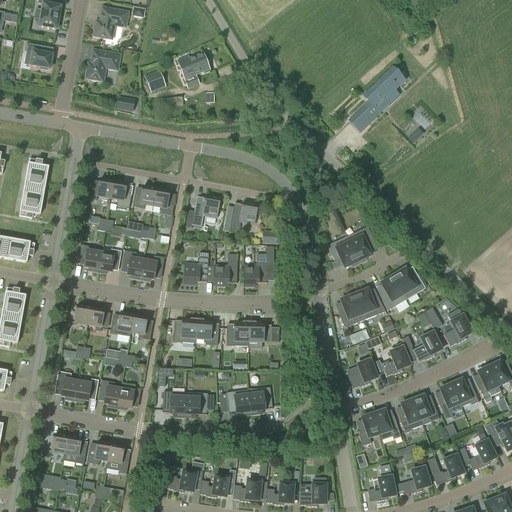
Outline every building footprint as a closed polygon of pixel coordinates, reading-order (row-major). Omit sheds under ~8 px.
[(39,28),(56,31),(58,22),(58,23),(59,16),(60,8),(54,7),(55,0),(38,0),(38,5),(43,5),(39,28)] [(145,11),(133,8),(131,17),(143,20),(145,11)] [(97,26),(96,26),(96,27),(95,27),(95,28),(93,38),(112,41),(114,27),(126,29),(128,14),(102,9),(99,26),(98,26),(97,26)] [(18,23),(19,16),(7,14),(5,21),(18,23)] [(32,53),(30,67),(40,69),(39,70),(47,72),(47,70),(50,70),(52,56),(40,54),(41,47),(28,45),(26,52),(32,53)] [(88,69),(88,70),(87,70),(86,80),(91,80),(92,82),(96,83),(98,82),(103,83),(106,69),(117,72),(120,56),(93,51),(90,68),(89,68),(88,69)] [(189,60),(188,57),(177,62),(185,83),(196,78),(195,75),(209,70),(203,55),(189,60)] [(360,133),(400,95),(396,90),(407,80),(393,65),(362,95),(368,101),(348,120),(360,133)] [(144,77),(151,94),(165,88),(159,72),(144,77)] [(214,104),(214,94),(205,94),(206,104),(214,104)] [(118,98),(116,110),(133,113),(135,101),(118,98)] [(162,101),(164,110),(183,107),(182,98),(162,101)] [(422,137),(414,144),(418,148),(425,141),(422,137)] [(29,160),(24,189),(44,192),(48,168),(41,167),(42,162),(29,160)] [(97,197),(110,200),(113,180),(104,179),(104,182),(100,181),(99,186),(92,184),(89,200),(96,202),(97,197)] [(113,180),(110,200),(118,201),(117,207),(129,209),(131,197),(125,195),(126,186),(122,185),(123,182),(113,180)] [(146,206),(153,207),(156,188),(147,186),(147,189),(142,188),(141,198),(134,197),(132,208),(143,210),(144,209),(146,206)] [(156,188),(153,207),(160,209),(161,215),(172,217),(174,206),(167,205),(169,193),(165,192),(165,189),(156,188)] [(44,192),(24,189),(19,218),(32,220),(32,215),(40,217),(44,192)] [(197,198),(191,227),(201,228),(203,216),(216,218),(220,199),(210,197),(209,200),(197,198)] [(247,207),(245,207),(234,205),(229,233),(238,235),(241,223),(254,225),(257,206),(247,204),(247,207)] [(367,228),(346,238),(359,265),(366,262),(364,260),(371,257),(365,244),(373,240),(367,228)] [(263,232),(262,245),(279,246),(280,233),(263,232)] [(223,241),(232,243),(233,236),(224,234),(223,241)] [(359,265),(346,238),(327,247),(334,263),(339,261),(341,262),(345,269),(351,266),(352,268),(359,265)] [(6,240),(2,260),(26,264),(27,257),(32,258),(35,245),(6,240)] [(88,272),(97,274),(100,254),(93,253),(92,249),(81,247),(78,263),(85,264),(84,269),(88,269),(88,272)] [(257,268),(243,268),(243,288),(254,288),(254,285),(266,285),(266,268),(274,268),(273,248),(266,248),(266,256),(257,256),(257,268)] [(100,254),(97,274),(106,276),(106,273),(111,273),(112,269),(118,270),(121,253),(111,251),(108,256),(100,254)] [(131,280),(140,282),(143,262),(135,261),(136,255),(125,253),(123,262),(129,263),(127,276),(131,277),(131,280)] [(183,286),(193,286),(194,283),(206,284),(208,255),(199,254),(198,267),(184,266),(183,286)] [(227,268),(214,268),(213,287),(223,288),(224,285),(236,285),(237,256),(228,256),(227,268)] [(143,262),(140,282),(149,283),(149,280),(154,281),(156,270),(162,271),(164,259),(154,258),(150,263),(143,262)] [(405,270),(393,277),(407,301),(425,290),(419,280),(413,283),(405,270)] [(407,301),(393,277),(380,285),(388,298),(382,302),(387,313),(407,301)] [(6,289),(1,318),(21,321),(25,297),(18,296),(19,291),(6,289)] [(367,291),(354,296),(364,322),(385,313),(380,303),(373,305),(367,291)] [(364,322),(354,296),(340,302),(346,316),(340,318),(344,330),(364,322)] [(74,324),(88,326),(91,307),(82,305),(81,308),(77,307),(74,324)] [(91,307),(88,326),(95,327),(96,331),(95,332),(100,333),(104,312),(100,311),(100,308),(91,307)] [(424,314),(435,332),(442,327),(432,309),(424,314)] [(443,336),(450,348),(456,345),(456,346),(465,341),(464,338),(472,334),(459,312),(458,310),(447,317),(454,330),(443,336)] [(124,332),(130,334),(134,314),(125,313),(124,316),(120,315),(118,325),(111,324),(110,335),(123,337),(124,332)] [(134,314),(130,334),(138,335),(139,339),(138,340),(150,342),(152,325),(146,324),(147,320),(142,319),(143,316),(134,314)] [(21,321),(1,318),(0,324),(0,347),(9,349),(10,344),(17,345),(21,321)] [(173,343),(195,345),(197,320),(187,320),(187,323),(175,322),(173,343)] [(197,320),(195,345),(196,340),(204,341),(205,345),(205,346),(217,347),(219,325),(207,324),(207,321),(197,320)] [(226,347),(248,348),(249,323),(239,323),(239,326),(227,326),(226,347)] [(249,323),(248,348),(249,348),(249,343),(270,344),(271,327),(259,326),(259,323),(249,323)] [(395,332),(387,336),(389,342),(397,338),(395,332)] [(412,352),(419,364),(425,361),(425,362),(434,358),(433,355),(441,351),(433,334),(421,340),(424,346),(412,352)] [(352,346),(357,344),(354,336),(349,338),(352,346)] [(404,352),(411,349),(412,349),(408,338),(400,341),(404,352)] [(395,347),(397,351),(390,354),(393,362),(388,364),(388,363),(381,365),(386,378),(392,376),(393,377),(402,373),(401,370),(409,367),(400,345),(395,347)] [(360,375),(355,377),(355,375),(348,378),(353,390),(359,388),(360,389),(369,385),(368,383),(377,379),(369,361),(357,366),(360,375)] [(499,363),(488,368),(500,393),(501,393),(498,388),(508,383),(511,391),(511,374),(506,377),(499,363)] [(488,368),(478,374),(479,376),(486,391),(480,395),(483,401),(490,398),(500,393),(488,368)] [(0,371),(0,392),(3,393),(5,386),(9,387),(12,374),(0,371)] [(65,401),(74,403),(77,383),(70,382),(71,375),(58,373),(55,391),(62,393),(61,397),(65,398),(65,401)] [(165,388),(165,378),(158,378),(157,387),(165,388)] [(77,383),(74,403),(83,404),(83,401),(88,402),(89,397),(95,399),(98,382),(92,381),(91,386),(77,383)] [(451,386),(450,386),(461,411),(462,411),(461,408),(471,404),(472,407),(478,404),(474,392),(467,395),(461,381),(451,386)] [(108,409),(117,410),(120,391),(113,390),(114,384),(101,382),(99,392),(106,394),(104,405),(108,406),(108,409)] [(450,386),(440,391),(440,392),(447,407),(440,410),(443,416),(450,414),(450,416),(461,411),(450,386)] [(120,391),(117,410),(126,412),(126,409),(131,410),(132,405),(138,406),(141,390),(134,389),(133,393),(120,391)] [(248,392),(251,416),(260,415),(260,412),(272,410),(270,389),(258,390),(258,391),(257,395),(249,396),(248,392)] [(251,416),(248,392),(226,394),(228,416),(241,414),(241,417),(251,416)] [(174,418),(184,419),(185,394),(163,393),(162,415),(174,415),(174,418)] [(185,394),(184,419),(194,419),(194,416),(206,417),(207,395),(185,394)] [(423,397),(412,402),(422,427),(439,420),(434,407),(428,410),(423,397)] [(422,427),(412,402),(401,406),(406,420),(400,423),(405,435),(412,432),(411,431),(422,427)] [(507,408),(507,407),(500,410),(503,416),(510,413),(507,408)] [(384,412),(373,416),(381,441),(393,438),(399,436),(395,423),(388,425),(385,414),(384,412)] [(360,436),(359,436),(362,448),(371,445),(369,439),(379,436),(381,442),(381,441),(373,416),(362,419),(365,430),(359,432),(360,436)] [(496,423),(485,428),(495,448),(502,444),(507,453),(511,450),(511,426),(511,427),(510,424),(503,428),(502,426),(498,428),(496,423)] [(455,424),(448,427),(452,437),(459,434),(455,424)] [(441,430),(445,441),(452,438),(448,427),(441,430)] [(51,452),(65,455),(68,435),(59,434),(59,437),(54,436),(51,452)] [(68,435),(65,455),(63,462),(83,466),(86,447),(80,446),(81,441),(77,440),(77,437),(68,435)] [(474,459),(480,470),(489,466),(487,463),(496,459),(483,435),(478,438),(481,445),(475,448),(479,456),(474,459)] [(108,462),(111,443),(102,441),(101,444),(97,444),(96,448),(89,447),(86,464),(98,466),(100,461),(107,462),(108,462)] [(108,462),(107,462),(106,471),(119,473),(119,475),(126,476),(128,466),(121,465),(124,450),(124,448),(120,448),(120,445),(111,443),(108,462)] [(406,462),(414,461),(412,452),(418,451),(418,447),(397,450),(398,456),(405,455),(406,462)] [(470,465),(469,461),(464,449),(456,453),(463,469),(470,466),(470,465)] [(356,455),(360,469),(365,467),(362,453),(356,455)] [(455,454),(443,458),(448,472),(442,475),(446,484),(456,481),(455,478),(463,475),(455,454)] [(432,477),(440,474),(434,459),(427,462),(432,477)] [(265,480),(267,466),(260,465),(259,479),(265,480)] [(414,481),(408,483),(411,496),(421,493),(421,490),(429,487),(424,469),(411,473),(414,481)] [(167,490),(173,492),(173,493),(183,495),(184,492),(193,494),(196,475),(183,472),(181,483),(176,482),(177,478),(169,477),(167,490)] [(213,489),(208,488),(209,483),(201,482),(199,496),(206,497),(206,498),(216,500),(216,497),(225,498),(228,479),(215,477),(213,489)] [(378,481),(380,492),(374,493),(376,503),(386,501),(386,499),(395,497),(391,478),(378,481)] [(318,480),(318,486),(312,486),(312,498),(307,498),(307,493),(300,493),(299,507),(306,507),(306,508),(316,508),(316,506),(326,506),(326,480),(318,480)] [(239,503),(249,504),(250,501),(259,502),(261,483),(253,482),(248,482),(246,493),(241,492),(241,488),(234,487),(233,501),(239,502),(239,503)] [(280,485),(279,496),(274,496),(274,491),(267,491),(266,505),(272,505),(272,506),(283,507),(283,504),(292,505),(293,486),(280,485)] [(504,496),(494,501),(498,511),(511,511),(508,504),(504,496)] [(498,511),(494,501),(484,505),(486,511),(498,511)]
